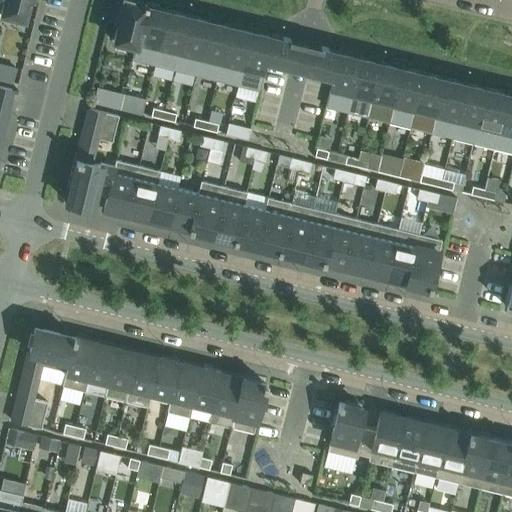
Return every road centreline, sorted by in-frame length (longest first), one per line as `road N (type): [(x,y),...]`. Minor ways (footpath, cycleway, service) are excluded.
road 1 (tertiary): [(11,284),(511,407)]
road 2 (tertiary): [(511,343),(24,225)]
road 3 (residential): [(24,225),(78,0)]
